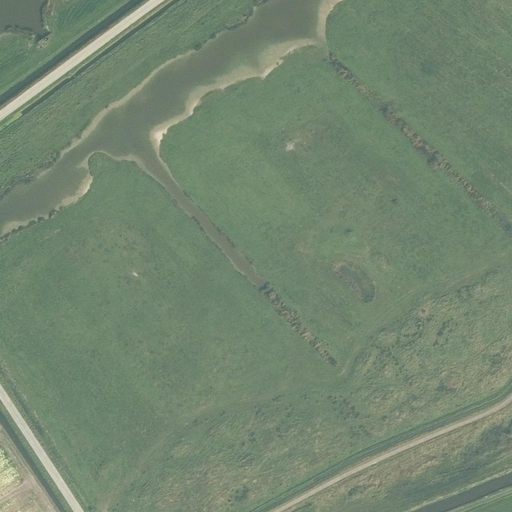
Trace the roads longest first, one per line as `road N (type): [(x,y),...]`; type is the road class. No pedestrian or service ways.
road 1 (track): [(276,511),(511,398)]
road 2 (unclassified): [(0,116),(158,0)]
road 3 (unclassified): [(0,392),(78,511)]
